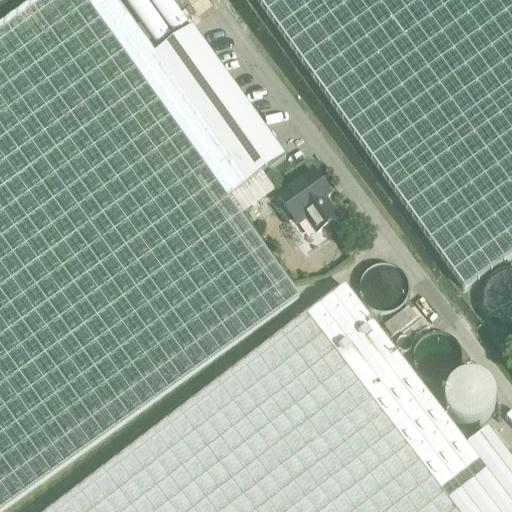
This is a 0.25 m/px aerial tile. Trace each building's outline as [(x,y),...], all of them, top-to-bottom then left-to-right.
[(239,218),(226,200),(82,0),(41,0),(0,29),(0,511),(1,511),(298,301),(239,218)] [(82,0),(226,200),(235,194),(262,176),(285,160),(194,29),(153,58),(111,0),(82,0)] [(128,0),(157,45),(188,25),(172,0),(128,0)] [(511,0),(253,0),(464,291),(511,256),(511,0)] [(315,237),(337,222),(325,203),(330,199),(313,175),(277,200),(295,227),(305,221),(315,237)] [(235,194),(226,200),(239,218),(274,193),(262,176),(235,194)] [(344,291),(306,320),(440,495),(478,466),(466,450),(344,291)] [(511,511),(511,467),(487,434),(466,450),(478,466),(440,495),(306,320),(53,511),(511,511)] [(451,376),(451,425),(491,426),(492,377),(451,376)]
